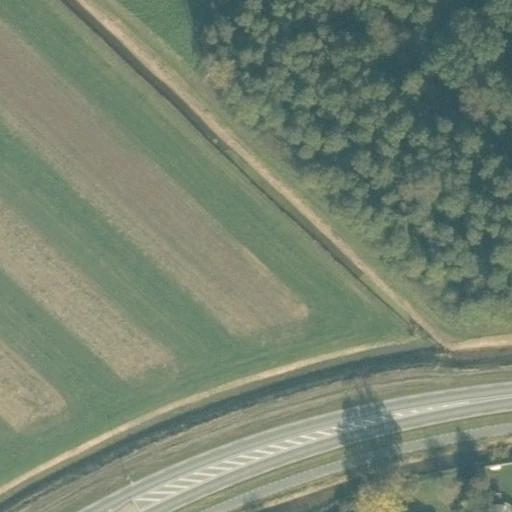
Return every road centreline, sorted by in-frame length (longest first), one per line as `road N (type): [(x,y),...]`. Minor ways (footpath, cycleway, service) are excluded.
road 1 (primary): [(511,391),(316,423),(167,475),(91,511)]
road 2 (primary): [(153,511),(325,443),(511,402)]
